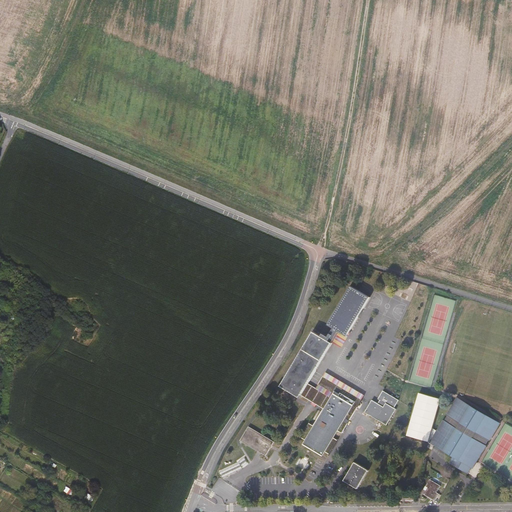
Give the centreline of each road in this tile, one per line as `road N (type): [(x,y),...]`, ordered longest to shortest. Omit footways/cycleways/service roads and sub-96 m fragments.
road 1 (unclassified): [(16,121),(313,249),(291,328),(213,447),(197,488)]
road 2 (unclassified): [(511,507),(216,508)]
road 3 (track): [(314,252),(348,128),(368,0)]
road 4 (track): [(364,264),(406,244),(511,142)]
road 5 (track): [(16,121),(45,82),(81,0)]
